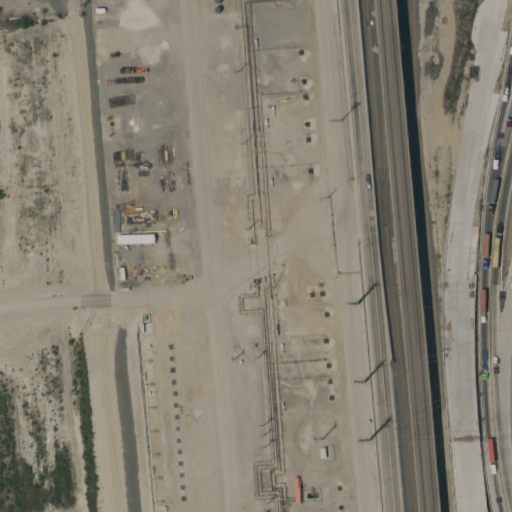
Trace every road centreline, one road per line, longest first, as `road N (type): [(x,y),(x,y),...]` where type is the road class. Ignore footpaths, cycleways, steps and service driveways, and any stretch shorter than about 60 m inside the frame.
road 1 (residential): [(394,511),(348,0)]
road 2 (motorway): [(506,511),(487,301),(511,117)]
road 3 (motorway): [(492,0),(456,205),(458,317)]
road 4 (motorway): [(511,43),(473,187),(458,317)]
road 5 (motorway): [(458,317),(471,511)]
road 6 (motorway): [(511,470),(511,305)]
